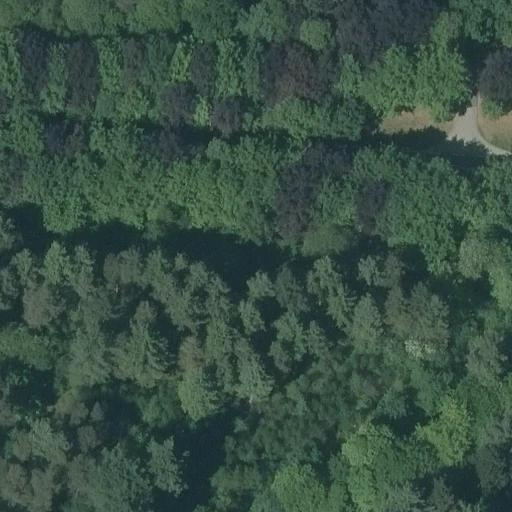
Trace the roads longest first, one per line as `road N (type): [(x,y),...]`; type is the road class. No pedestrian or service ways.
road 1 (primary): [(511,172),(0,136)]
road 2 (track): [(257,511),(216,476),(161,452),(0,425)]
road 3 (track): [(511,432),(362,480),(329,511)]
road 4 (unknown): [(511,60),(490,58),(458,89),(459,168)]
